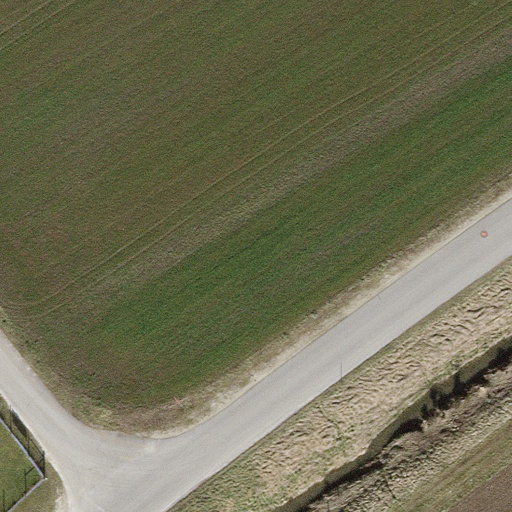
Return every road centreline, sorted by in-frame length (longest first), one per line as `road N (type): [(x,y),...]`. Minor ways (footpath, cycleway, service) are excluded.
road 1 (track): [(0,357),(55,429),(129,504)]
road 2 (track): [(415,511),(511,433)]
